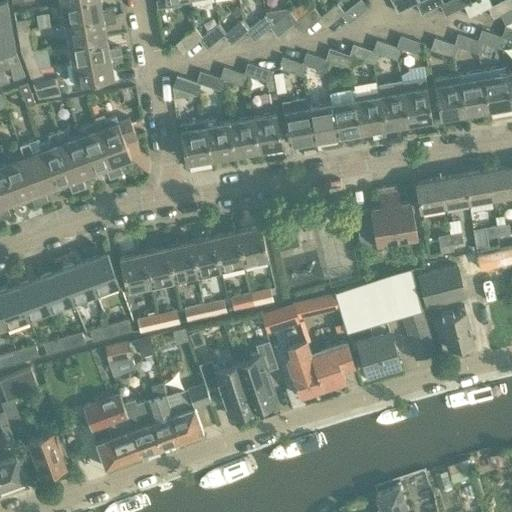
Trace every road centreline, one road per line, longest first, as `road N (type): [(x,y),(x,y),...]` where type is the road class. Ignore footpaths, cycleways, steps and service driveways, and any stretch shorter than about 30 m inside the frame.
road 1 (residential): [(30,511),(344,404),(511,360)]
road 2 (residential): [(511,139),(173,198)]
road 3 (residential): [(173,198),(140,0)]
road 4 (residential): [(0,250),(75,221),(173,198)]
